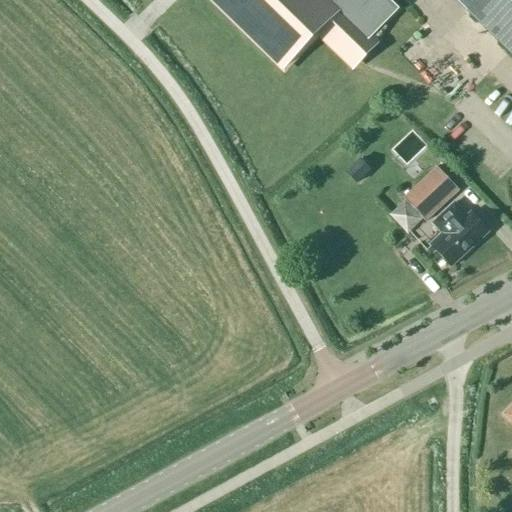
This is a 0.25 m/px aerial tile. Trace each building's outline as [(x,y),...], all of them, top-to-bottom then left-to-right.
[(398,10),(387,0),(212,0),(284,69),(326,26),(359,58),(374,43),(370,38),(398,10)] [(511,0),(455,0),(511,55),(511,0)] [(409,50),(400,56),(409,69),(418,63),(409,50)] [(408,140),(392,146),(399,164),(415,158),(408,140)] [(346,173),(356,183),(370,170),(360,160),(346,173)] [(425,222),(458,191),(437,168),(403,199),(425,222)] [(431,224),(441,234),(430,245),(450,268),(488,232),(471,213),(467,217),(454,203),(431,224)]
